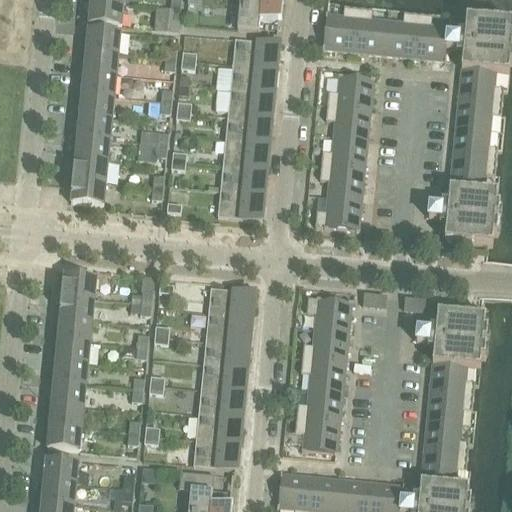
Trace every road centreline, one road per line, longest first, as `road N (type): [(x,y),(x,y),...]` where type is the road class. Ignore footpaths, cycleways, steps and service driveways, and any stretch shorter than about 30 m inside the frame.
road 1 (residential): [(302,0),(276,263)]
road 2 (residential): [(25,238),(0,494)]
road 3 (residential): [(276,263),(25,238)]
road 4 (residential): [(276,263),(252,511)]
road 5 (residential): [(48,0),(25,238)]
road 6 (residential): [(379,467),(398,274)]
road 7 (residential): [(398,274),(416,88)]
road 8 (residential): [(398,274),(276,263)]
